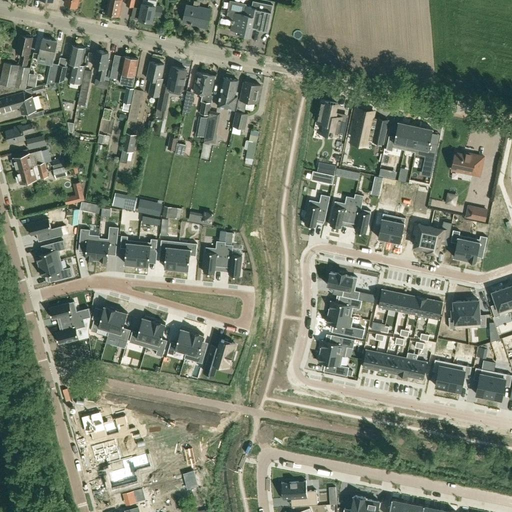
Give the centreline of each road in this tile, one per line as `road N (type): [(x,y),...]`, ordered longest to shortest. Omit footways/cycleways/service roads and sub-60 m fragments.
road 1 (residential): [(511,270),(480,279),(310,249),(295,363),(304,382),(511,425)]
road 2 (residential): [(265,511),(262,465),(273,454),(511,503)]
road 3 (unclassified): [(263,65),(0,10)]
road 4 (residential): [(511,120),(263,65)]
road 5 (residential): [(84,511),(25,297)]
road 6 (residential): [(99,280),(245,325),(248,294)]
road 7 (residential): [(248,294),(99,280)]
